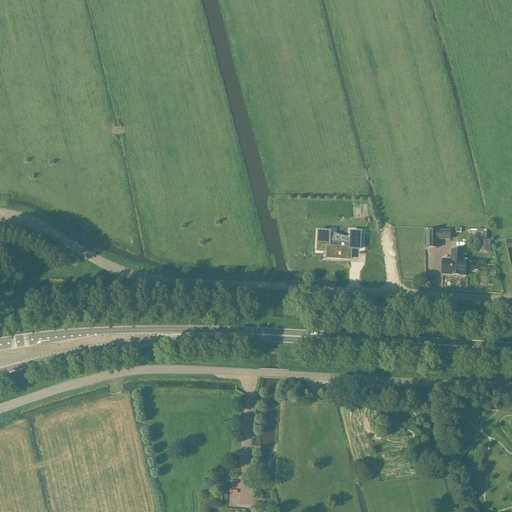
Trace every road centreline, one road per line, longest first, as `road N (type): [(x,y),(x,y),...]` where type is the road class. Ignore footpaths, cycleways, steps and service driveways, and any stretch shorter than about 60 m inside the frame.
road 1 (tertiary): [(511,301),(141,277),(26,223),(0,219)]
road 2 (unclassified): [(0,409),(145,370),(511,387)]
road 3 (primary): [(511,351),(204,336)]
road 4 (primary): [(0,374),(99,349),(204,336)]
road 5 (primary): [(204,336),(102,333),(0,345)]
